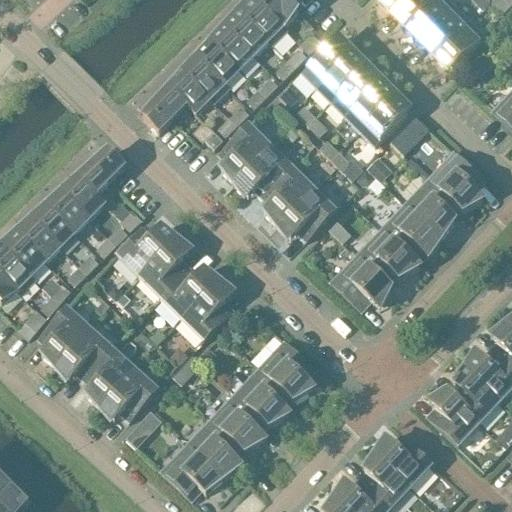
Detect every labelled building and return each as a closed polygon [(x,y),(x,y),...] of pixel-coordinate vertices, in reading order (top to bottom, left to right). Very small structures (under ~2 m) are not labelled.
[(279,0),(257,0),(253,5),(255,7),(256,7),(282,33),(283,33),(297,18),(279,0)] [(393,17),(410,0),(380,0),(378,2),(387,11),(385,13),(388,16),(390,14),(393,17)] [(408,32),(439,0),(410,0),(393,17),(401,25),(399,27),(402,30),(404,28),(408,32)] [(422,46),(454,14),(440,0),(439,0),(408,32),(416,40),(414,42),(416,45),(419,43),(422,46)] [(500,17),(508,9),(498,0),(497,0),(490,7),(500,17)] [(511,0),(498,0),(508,9),(511,4),(511,0)] [(283,33),(282,33),(256,7),(255,7),(241,21),(268,48),(267,48),(272,53),(288,37),(283,33)] [(436,61),(469,29),(454,14),(422,46),(430,54),(428,57),(431,59),(433,57),(436,61)] [(253,62),(267,48),(268,48),(241,21),(227,35),(253,62)] [(451,76),(484,44),(469,29),(436,61),(445,69),(442,71),(445,74),(447,72),(451,76)] [(239,77),(253,62),(227,35),(212,50),(239,77)] [(309,60),(318,50),(308,40),(299,50),(309,60)] [(316,93),(349,61),(334,46),(301,78),(316,93)] [(225,90),(239,77),(212,50),(198,64),(224,91),(225,90)] [(294,74),(306,63),(298,55),(286,66),(294,74)] [(493,69),(481,58),(474,65),(485,76),(493,69)] [(331,108),(363,76),(349,61),(316,93),(331,108)] [(225,90),(224,91),(198,64),(183,78),(210,105),(209,106),(214,110),(230,95),(225,90)] [(283,86),(294,74),(286,66),(275,78),(283,86)] [(345,122),(377,90),(363,76),(331,108),(345,122)] [(209,106),(210,105),(183,78),(168,93),(171,96),(171,95),(187,111),(186,111),(195,120),(209,106)] [(266,103),(277,91),(269,83),(263,89),(260,85),(254,91),(258,95),(266,103)] [(359,137),(392,105),(377,90),(345,122),(359,137)] [(287,111),(295,103),(286,94),(278,102),(287,111)] [(158,139),(186,111),(187,111),(171,95),(171,96),(142,124),(151,133),(149,135),(153,140),(156,137),(158,139)] [(254,115),(266,103),(258,95),(246,107),(254,115)] [(511,95),(491,117),(511,136),(511,95)] [(374,152),(407,120),(392,105),(359,137),(374,152)] [(237,132),(249,120),(240,112),(228,124),(237,132)] [(307,131),(315,123),(305,114),(298,121),(307,131)] [(273,120),(266,115),(261,120),(268,125),(273,120)] [(317,141),(325,133),(315,123),(307,131),(317,141)] [(415,123),(392,146),(407,160),(428,136),(415,123)] [(225,143),(237,132),(228,124),(217,135),(225,143)] [(204,147),(204,146),(213,138),(213,137),(203,127),(194,137),(204,147)] [(301,137),(294,130),(284,140),(291,147),(301,137)] [(234,190),(270,153),(248,132),(218,162),(227,171),(220,177),(234,190)] [(213,156),(222,147),(213,138),(204,146),(213,156)] [(330,166),(338,158),(328,148),(321,156),(330,166)] [(261,205),(291,174),(270,153),(234,190),(247,203),(253,197),(261,205)] [(117,162),(114,164),(108,158),(80,186),(79,187),(94,202),(95,202),(123,174),(118,169),(121,166),(117,162)] [(340,176),(348,168),(338,158),(330,166),(340,176)] [(474,198),(484,188),(452,159),(428,185),(459,215),(458,215),(462,219),(482,206),(482,205),(481,205),(474,198)] [(392,178),(377,163),(367,174),(381,189),(392,178)] [(276,232),(313,196),(291,174),(261,205),(269,213),(263,219),(276,232)] [(365,176),(356,185),(362,190),(369,190),(374,184),(365,176)] [(79,187),(80,186),(77,183),(62,198),(88,225),(103,210),(95,202),(94,202),(79,187)] [(450,224),(458,215),(459,215),(428,185),(403,211),(440,246),(453,229),(454,228),(450,224)] [(305,248),(335,217),(313,196),(276,232),(290,245),(296,239),(305,248)] [(74,240),(88,225),(62,198),(47,213),(74,240)] [(427,264),(440,246),(403,211),(379,236),(410,265),(411,265),(419,256),(426,263),(426,264),(427,264)] [(59,254),(74,240),(47,213),(33,227),(59,254)] [(129,237),(139,228),(129,218),(119,227),(129,237)] [(45,268),(59,254),(33,227),(18,241),(45,268)] [(343,234),(336,227),(328,235),(335,242),(343,234)] [(115,252),(127,240),(119,232),(107,244),(115,252)] [(161,234),(155,241),(146,232),(116,263),(138,284),(174,248),(161,234)] [(411,265),(410,265),(379,236),(355,262),(386,291),(395,282),(399,286),(400,285),(419,273),(411,265)] [(31,282),(45,268),(18,241),(4,256),(31,282)] [(103,263),(115,252),(107,244),(96,255),(103,263)] [(181,267),(187,261),(174,248),(138,284),(159,305),(189,275),(181,267)] [(317,259),(313,255),(306,262),(313,269),(317,265),(317,259)] [(31,282),(4,256),(0,259),(0,280),(16,297),(15,297),(20,302),(36,286),(31,282)] [(86,281),(98,269),(90,261),(78,273),(86,281)] [(386,291),(355,262),(330,288),(361,318),(370,308),(378,315),(379,316),(390,295),(386,291)] [(82,285),(86,281),(78,273),(67,284),(75,293),(82,285)] [(203,277),(197,283),(189,275),(159,305),(181,326),(217,290),(203,277)] [(0,280),(0,310),(1,312),(15,297),(16,297),(0,280)] [(59,310),(71,298),(62,290),(50,303),(59,310)] [(224,309),(230,303),(217,290),(181,326),(203,348),(233,318),(224,309)] [(116,291),(107,299),(115,307),(124,298),(116,291)] [(48,323),(59,310),(50,303),(40,315),(48,323)] [(101,321),(109,312),(103,306),(95,315),(101,321)] [(37,335),(45,325),(35,315),(26,326),(37,335)] [(55,374),(89,335),(66,315),(38,347),(47,355),(41,361),(55,374)] [(238,325),(244,337),(256,330),(250,319),(238,325)] [(511,367),(511,325),(510,324),(495,336),(496,337),(502,342),(494,350),(511,367)] [(83,387),(112,355),(89,335),(55,374),(69,386),(75,380),(83,387)] [(305,387),(314,377),(283,348),(258,374),(289,404),(293,408),(313,395),(312,394),(305,387)] [(504,401),(511,393),(511,367),(494,350),(486,358),(481,353),(480,352),(469,368),(504,401)] [(188,362),(178,353),(170,363),(179,371),(188,362)] [(210,354),(200,364),(210,374),(214,370),(214,359),(210,354)] [(99,414),(134,376),(112,355),(83,387),(91,395),(85,401),(99,414)] [(201,370),(192,360),(186,367),(195,376),(201,370)] [(484,423),(504,401),(469,368),(459,383),(458,384),(461,386),(453,393),(453,394),(484,423)] [(289,404),(258,374),(234,400),(265,429),(264,430),(268,433),(289,421),(288,420),(280,413),(289,404)] [(128,428),(157,396),(134,376),(99,414),(113,426),(119,420),(128,428)] [(453,394),(453,393),(452,391),(433,401),(434,402),(440,407),(432,416),(463,445),(484,423),(453,394)] [(256,439),(264,430),(265,429),(234,400),(210,426),(241,455),(240,455),(244,459),(264,446),(264,445),(263,446),(256,439)] [(240,455),(241,455),(210,426),(185,451),(222,486),(240,472),(239,471),(232,464),(240,455)] [(136,432),(126,443),(134,453),(147,442),(136,432)] [(504,454),(511,446),(511,443),(504,436),(495,446),(504,454)] [(410,495),(431,472),(400,443),(391,452),(386,446),(385,445),(374,461),(410,495)] [(206,500),(222,486),(185,451),(160,478),(191,507),(201,497),(205,501),(206,500)] [(384,511),(393,511),(410,495),(374,461),(365,476),(364,477),(366,479),(358,487),(384,511)] [(340,511),(384,511),(358,487),(350,495),(344,490),(345,490),(344,489),(333,505),(340,511)] [(15,511),(18,509),(6,497),(0,503),(0,511),(15,511)]
